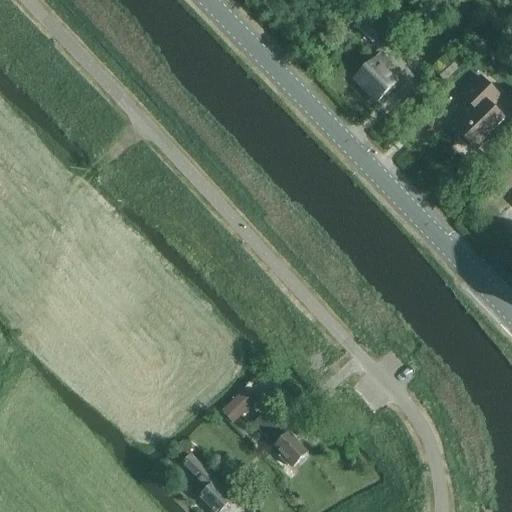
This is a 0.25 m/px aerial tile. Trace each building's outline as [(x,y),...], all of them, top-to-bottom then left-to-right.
[(389,0),(401,9),(408,0),(389,0)] [(391,64),(383,56),(382,55),(374,62),(374,61),(355,79),(378,102),(396,84),(383,71),(391,64)] [(434,72),(443,81),(460,63),(451,55),(434,72)] [(450,126),(458,134),(458,139),(466,148),(471,148),(476,152),(486,142),(490,147),(501,136),(494,129),(504,120),(492,108),(501,98),(480,77),(461,96),(470,106),(450,126)] [(225,414),(234,425),(257,403),(248,392),(225,414)] [(254,426),(268,441),(279,430),(266,415),(254,426)] [(273,452),(287,467),(290,464),(293,468),(308,454),(288,434),(274,447),(276,449),(273,452)] [(183,462),(201,481),(200,482),(205,487),(195,497),(209,511),(226,511),(230,509),(228,506),(235,500),(209,474),(190,455),(183,462)]
